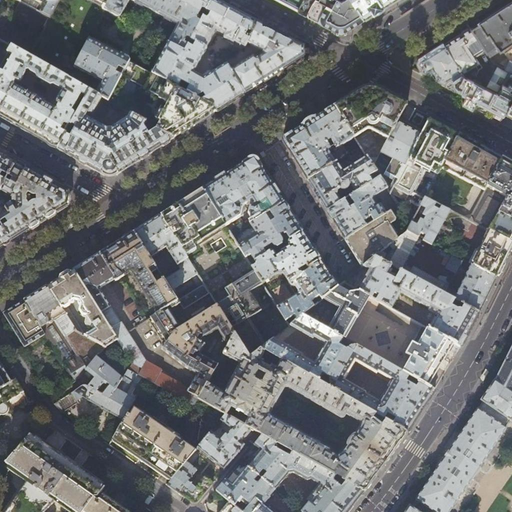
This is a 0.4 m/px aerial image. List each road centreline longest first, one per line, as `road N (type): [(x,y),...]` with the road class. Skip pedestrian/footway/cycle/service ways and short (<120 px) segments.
road 1 (secondary): [(122,203),(354,59)]
road 2 (tertiary): [(511,287),(481,350),(372,511)]
road 3 (tertiary): [(511,143),(354,59)]
road 4 (secondary): [(0,280),(122,203)]
road 5 (residential): [(122,203),(0,135)]
road 6 (tertiary): [(354,59),(245,0)]
